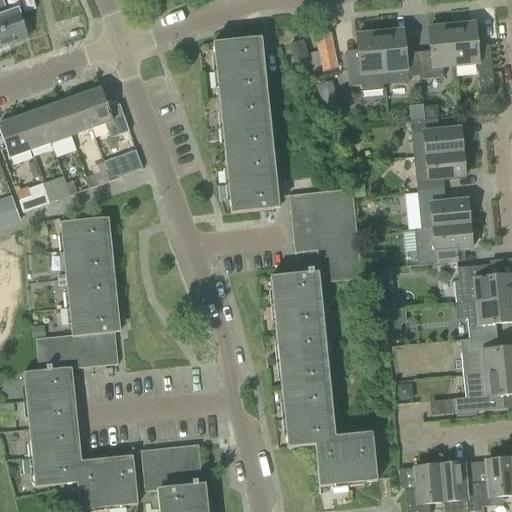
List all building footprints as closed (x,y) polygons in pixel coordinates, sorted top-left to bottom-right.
[(0,0),(0,25),(7,46),(28,39),(18,10),(6,15),(1,0),(0,0)] [(451,29),(455,66),(477,64),(480,97),(495,96),(490,47),(477,48),(475,27),(451,29)] [(442,68),(455,66),(451,29),(428,31),(430,53),(417,54),(420,78),(420,82),(443,79),(442,68)] [(407,79),(420,78),(417,54),(405,55),(403,33),(379,36),(383,73),(406,71),(407,79)] [(315,38),(321,72),(337,69),(331,35),(315,38)] [(381,74),(383,73),(379,36),(356,38),(358,60),(345,61),(348,88),(361,87),(361,93),(382,91),(381,74)] [(213,45),(231,216),(274,212),(255,41),(213,45)] [(303,43),(288,48),(295,70),(311,66),(303,43)] [(101,90),(80,98),(92,131),(105,126),(110,141),(129,134),(119,107),(108,111),(101,90)] [(80,98),(59,105),(71,138),(92,131),(80,98)] [(59,105),(39,112),(51,145),(71,138),(59,105)] [(39,112),(19,120),(31,153),(51,145),(39,112)] [(31,153),(19,120),(0,126),(0,135),(5,150),(0,151),(4,161),(8,159),(9,160),(31,153)] [(409,123),(413,159),(462,155),(460,131),(438,133),(437,121),(409,123)] [(413,159),(416,195),(444,193),(442,180),(464,178),(462,155),(413,159)] [(114,170),(106,173),(110,183),(118,181),(114,170)] [(93,177),(86,180),(90,191),(110,183),(106,173),(93,177)] [(63,179),(42,186),(49,205),(70,198),(66,187),(63,179)] [(73,184),(66,187),(70,198),(77,195),(73,184)] [(49,205),(42,186),(28,191),(27,188),(15,193),(23,215),(30,212),(49,205)] [(316,253),(320,285),(361,281),(352,191),(288,198),(294,255),(316,253)] [(416,195),(420,231),(469,226),(467,203),(445,205),(444,193),(416,195)] [(13,206),(0,210),(0,229),(19,222),(17,217),(13,206)] [(117,367),(114,335),(103,221),(60,225),(72,338),(35,342),(38,374),(23,375),(35,489),(77,485),(79,511),(86,511),(138,507),(133,464),(76,470),(66,372),(117,367)] [(469,226),(420,231),(414,232),(417,268),(451,264),(449,252),(471,250),(469,226)] [(454,283),(456,306),(511,300),(511,277),(490,279),(489,267),(456,270),(458,283),(454,283)] [(287,450),(315,447),(319,489),(376,483),(372,441),(329,445),(312,275),(270,279),(287,450)] [(466,320),(468,341),(496,338),(495,326),(511,324),(511,300),(456,306),(457,317),(462,321),(466,320)] [(460,342),(463,378),(511,373),(511,349),(497,351),(496,338),(468,341),(460,342)] [(511,373),(463,378),(465,400),(452,401),(454,416),(503,411),(501,398),(511,396),(511,373)] [(207,511),(205,486),(202,486),(198,447),(140,453),(144,494),(162,493),(164,511),(207,511)] [(488,484),(475,485),(477,511),(478,509),(503,507),(502,499),(511,497),(511,494),(509,460),(485,462),(488,484)] [(461,465),(437,467),(441,505),(441,511),(477,511),(475,485),(463,486),(461,465)] [(441,505),(437,467),(414,469),(416,491),(403,492),(405,511),(428,511),(428,506),(441,505)]
